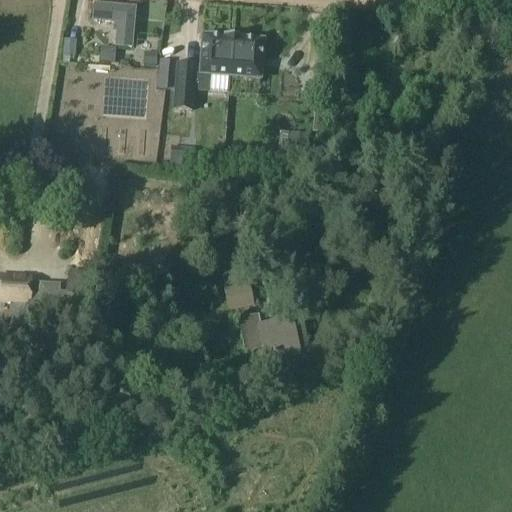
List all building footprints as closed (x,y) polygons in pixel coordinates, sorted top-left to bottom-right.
[(93,6),(92,21),(117,23),(115,47),(130,48),(133,8),(93,6)] [(176,65),(173,110),(191,111),(194,74),(230,77),(233,37),(200,35),(198,66),(176,65)] [(263,40),(233,37),(230,77),(260,79),(263,40)] [(63,41),(62,57),(69,58),(74,58),(75,42),(63,41)] [(143,54),(142,66),(155,67),(157,55),(143,54)] [(208,92),(205,107),(222,110),(224,95),(208,92)] [(288,135),(285,160),(306,163),(309,137),(288,135)] [(169,166),(169,168),(192,170),(192,168),(194,151),(180,150),(180,149),(171,148),(169,166)] [(63,259),(85,265),(96,224),(74,218),(63,259)] [(227,245),(215,246),(216,262),(228,261),(227,245)] [(68,274),(65,294),(64,296),(81,299),(85,277),(68,274)] [(0,276),(0,304),(8,305),(9,277),(0,276)] [(9,277),(8,305),(27,306),(27,284),(28,278),(9,277)] [(256,307),(250,280),(220,286),(227,314),(256,307)] [(58,295),(58,311),(79,312),(81,299),(64,296),(58,295)] [(237,319),(244,353),(271,348),(274,365),(292,361),(288,344),(297,342),(292,318),(260,325),(258,315),(237,319)]
